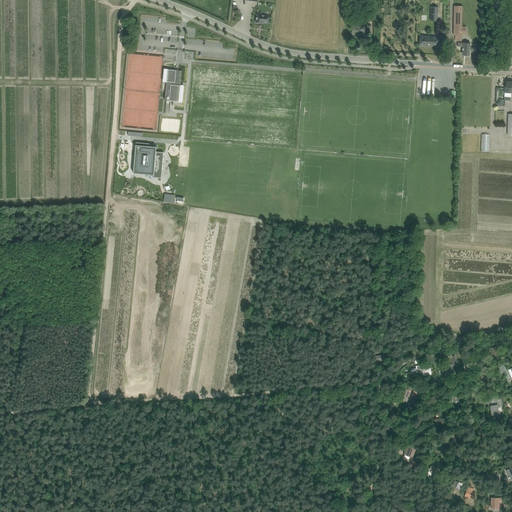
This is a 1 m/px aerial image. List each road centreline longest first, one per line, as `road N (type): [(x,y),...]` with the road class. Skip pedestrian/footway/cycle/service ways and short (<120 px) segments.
road 1 (track): [(136,0),(117,36),(88,404)]
road 2 (track): [(0,411),(374,380)]
road 3 (tertiary): [(511,70),(276,49),(161,0)]
road 4 (track): [(492,459),(436,454),(402,436),(384,418),(374,380)]
road 5 (track): [(511,328),(461,339),(374,380)]
road 6 (track): [(461,339),(492,459)]
